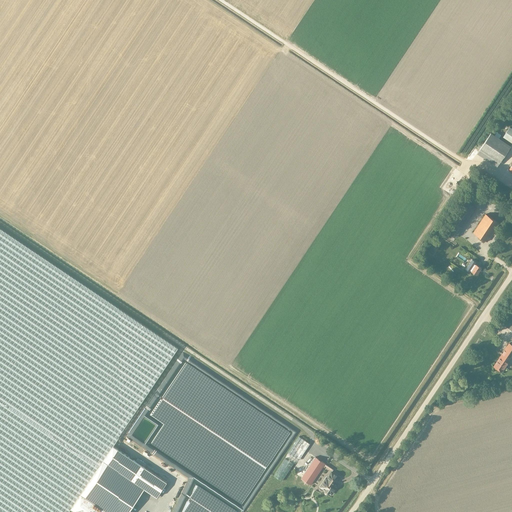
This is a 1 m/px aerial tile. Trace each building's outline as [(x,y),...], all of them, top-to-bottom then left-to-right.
[(511,143),(511,128),(510,127),(503,137),(511,143)] [(497,167),(499,163),(510,146),(498,139),(500,135),(496,133),(494,136),(490,133),(477,153),(497,167)] [(462,228),(475,207),(465,201),(452,221),(445,231),(456,238),(462,228)] [(487,242),(499,224),(485,215),(473,233),(487,242)] [(0,228),(0,511),(67,511),(70,509),(112,446),(178,348),(0,228)] [(472,259),(465,269),(469,271),(470,270),(471,271),(477,275),(481,268),(474,264),(475,262),(472,259)] [(511,345),(509,343),(493,367),(502,372),(511,356),(511,345)] [(299,437),(288,454),(298,461),(310,444),(299,437)] [(112,446),(70,509),(74,511),(128,511),(144,489),(157,497),(167,482),(112,446)] [(315,457),(301,478),(311,485),(325,464),(315,457)] [(326,478),(320,487),(325,490),(325,491),(325,492),(326,493),(327,494),(328,493),(329,493),(331,494),(336,487),(332,484),(335,480),(337,482),(339,477),(333,473),(331,472),(329,475),(327,479),(326,478)]
